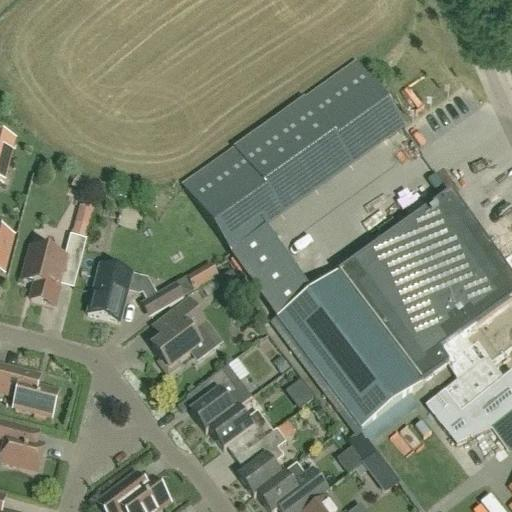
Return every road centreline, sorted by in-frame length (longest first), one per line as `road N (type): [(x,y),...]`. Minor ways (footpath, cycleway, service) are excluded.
road 1 (residential): [(142,422),(102,364),(0,332)]
road 2 (unclassified): [(511,120),(456,0)]
road 3 (residential): [(66,511),(76,471),(142,422)]
road 4 (residential): [(224,511),(142,422)]
